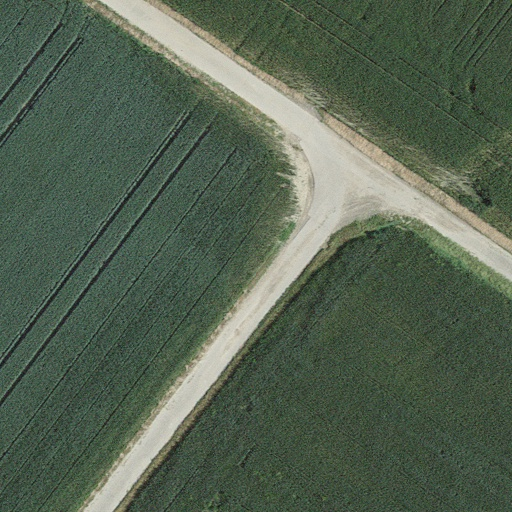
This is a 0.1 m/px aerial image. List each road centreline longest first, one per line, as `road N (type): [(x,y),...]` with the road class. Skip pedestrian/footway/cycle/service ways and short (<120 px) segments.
road 1 (track): [(119,0),(511,270)]
road 2 (track): [(109,511),(370,172)]
